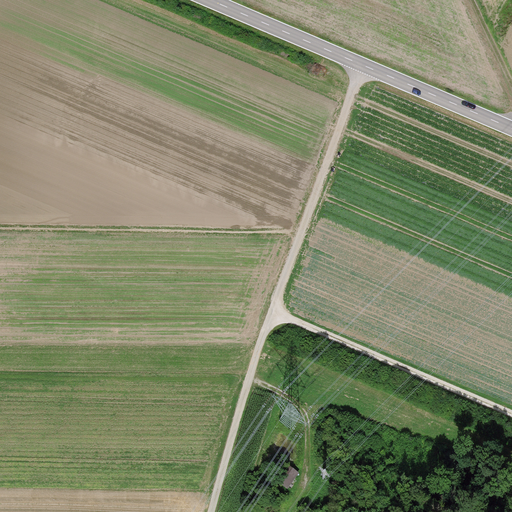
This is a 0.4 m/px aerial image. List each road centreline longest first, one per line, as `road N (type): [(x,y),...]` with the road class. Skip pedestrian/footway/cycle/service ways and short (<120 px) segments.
road 1 (track): [(364,66),(269,318),(210,511)]
road 2 (secondary): [(204,0),(511,129)]
road 3 (track): [(269,318),(511,413)]
